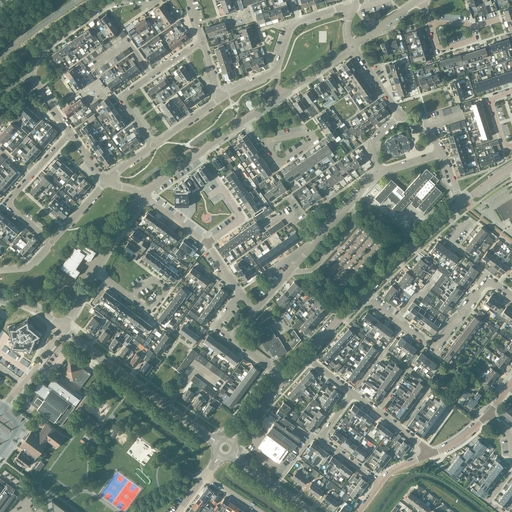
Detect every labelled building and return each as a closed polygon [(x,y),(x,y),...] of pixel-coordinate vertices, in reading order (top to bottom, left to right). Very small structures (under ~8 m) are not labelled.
[(477,0),(469,0),(472,7),(475,6),(477,10),(477,11),(477,13),(483,11),(482,7),(479,0),(477,1),(477,0)] [(231,3),(222,6),(223,10),(224,12),(225,12),(226,15),(237,11),(234,1),(231,2),(231,3)] [(284,16),(290,14),(289,13),(290,12),(289,10),(288,10),(286,1),(283,2),(279,3),(280,5),(281,7),(284,16)] [(159,14),(166,9),(162,4),(156,9),(153,11),(155,14),(154,14),(156,17),(160,14),(159,14)] [(259,6),(258,4),(250,6),(252,12),(255,11),(254,7),(259,6)] [(276,5),(273,5),(274,9),(275,9),(277,18),(284,16),(281,7),(280,5),(276,6),(276,5)] [(275,9),(274,9),(271,10),(270,6),(267,7),(268,9),(268,11),(271,20),(277,18),(275,9)] [(511,7),(503,11),(505,16),(511,13),(511,7)] [(264,8),(261,9),(262,13),(265,22),(271,20),(268,11),(268,9),(264,10),(264,8)] [(159,14),(160,14),(162,17),(158,20),(159,22),(170,15),(166,9),(159,14)] [(262,13),(259,14),(257,10),(255,11),(259,24),(265,22),(262,13)] [(103,25),(110,20),(106,15),(99,19),(100,19),(98,20),(100,23),(98,25),(99,28),(103,25)] [(170,15),(159,22),(161,25),(163,23),(165,26),(167,25),(168,24),(169,26),(173,23),(172,22),(174,20),(170,15)] [(139,23),(147,33),(149,32),(146,28),(149,26),(151,24),(148,20),(146,21),(145,19),(139,23)] [(103,25),(105,28),(101,30),(98,32),(97,31),(95,32),(98,37),(100,35),(103,33),(113,25),(110,20),(103,25)] [(221,32),(223,35),(229,33),(227,30),(224,22),(218,24),(221,32)] [(137,23),(133,25),(134,26),(139,33),(140,35),(143,33),(144,35),(147,33),(139,23),(137,24),(137,23)] [(179,35),(183,42),(189,38),(186,34),(184,31),(182,32),(180,28),(178,29),(176,26),(178,25),(176,23),(172,26),(176,31),(178,35),(179,35)] [(221,32),(218,24),(212,26),(215,34),(216,34),(217,37),(223,35),(221,32)] [(113,25),(103,33),(105,35),(109,32),(111,36),(117,31),(113,25)] [(130,33),(128,34),(130,38),(131,38),(133,37),(136,35),(139,39),(141,42),(139,43),(141,45),(145,42),(140,35),(139,33),(134,26),(129,30),(130,33)] [(215,34),(212,26),(206,28),(209,36),(213,35),(215,41),(213,42),(214,45),(219,44),(217,37),(216,34),(215,34)] [(244,35),(252,32),(250,26),(242,29),(243,33),(239,34),(236,35),(236,34),(233,35),(234,38),(244,35)] [(421,29),(404,35),(405,40),(412,38),(414,37),(423,34),(421,29)] [(85,30),(82,32),(83,33),(88,40),(91,38),(94,42),(97,39),(92,32),(91,33),(88,30),(86,31),(85,30)] [(173,33),(170,35),(178,45),(183,42),(179,35),(178,35),(176,31),(173,33)] [(244,35),(245,39),(241,40),(242,43),(246,41),(245,41),(254,38),(252,32),(244,35)] [(89,42),(83,33),(80,35),(80,34),(77,36),(78,37),(83,45),(84,45),(86,43),(87,45),(90,43),(89,42)] [(423,34),(414,37),(412,38),(413,42),(416,42),(424,39),(423,34)] [(154,44),(161,39),(158,35),(151,40),(154,44)] [(178,45),(170,35),(168,36),(169,38),(166,40),(172,49),(178,45)] [(83,45),(78,37),(75,39),(75,38),(72,40),(73,40),(72,41),(77,47),(79,46),(81,48),(82,48),(83,49),(85,48),(84,45),(83,45)] [(245,41),(246,41),(247,45),(243,46),(244,49),(244,51),(252,49),(251,46),(256,45),(255,42),(256,41),(256,40),(255,39),(254,39),(254,38),(245,41)] [(414,45),(411,46),(411,48),(417,47),(426,44),(424,39),(416,42),(413,42),(414,45)] [(509,39),(502,41),(508,60),(511,58),(511,55),(510,56),(508,48),(511,47),(511,46),(511,42),(511,39),(509,40),(509,39)] [(381,44),(384,54),(391,52),(390,49),(398,47),(396,40),(390,42),(388,43),(388,42),(381,44)] [(77,47),(72,41),(70,42),(70,41),(67,43),(68,44),(67,44),(74,54),(80,50),(77,47)] [(502,41),(496,43),(498,51),(502,50),(504,58),(502,58),(503,61),(508,60),(502,41)] [(159,45),(156,47),(158,48),(163,56),(164,57),(166,55),(165,54),(168,52),(161,42),(158,43),(159,45)] [(491,48),(488,49),(489,53),(492,52),(492,53),(495,52),(498,60),(496,60),(497,63),(502,62),(501,59),(498,51),(496,43),(489,45),(491,48)] [(74,54),(67,44),(65,46),(64,45),(62,47),(62,48),(67,54),(70,52),(72,56),(74,54)] [(226,53),(226,52),(225,48),(228,48),(227,45),(224,46),(223,44),(218,46),(219,49),(215,50),(216,50),(214,51),(215,53),(216,53),(217,56),(226,53)] [(67,54),(62,48),(60,49),(59,49),(57,50),(57,51),(62,58),(64,56),(67,61),(71,59),(67,54)] [(152,48),(150,49),(158,59),(163,56),(158,48),(154,51),(152,48)] [(256,58),(259,67),(265,65),(262,57),(258,58),(257,52),(259,51),(258,48),(253,50),(256,59),(256,58)] [(417,55),(416,55),(416,57),(416,58),(420,56),(429,54),(428,52),(429,51),(428,48),(427,49),(419,52),(418,51),(416,52),(417,55)] [(485,48),(480,49),(482,58),(487,56),(487,54),(489,53),(488,49),(485,50),(485,48)] [(158,59),(150,49),(147,51),(150,54),(147,56),(152,63),(158,59)] [(62,58),(57,51),(55,53),(54,52),(51,54),(52,55),(56,61),(59,59),(61,61),(63,60),(62,58)] [(226,53),(217,56),(219,62),(228,59),(228,58),(227,55),(229,54),(229,51),(226,52),(226,53)] [(477,60),(475,51),(470,53),(473,61),(473,63),(478,62),(477,60)] [(470,53),(465,54),(468,63),(470,62),(471,64),(473,63),(473,61),(470,53)] [(413,59),(410,60),(411,63),(421,60),(422,61),(430,59),(429,54),(416,58),(413,59)] [(460,55),(455,56),(458,65),(459,67),(463,65),(463,64),(462,63),(463,63),(460,56),(460,55)] [(256,58),(256,59),(252,60),(251,56),(249,57),(250,60),(253,69),(259,67),(256,58)] [(455,56),(450,58),(454,71),(457,70),(456,68),(459,67),(458,65),(455,56)] [(228,59),(219,62),(218,62),(219,65),(220,65),(221,67),(230,65),(230,64),(229,61),(231,60),(231,57),(228,58),(228,59)] [(447,59),(445,59),(448,68),(448,70),(451,69),(452,72),(454,71),(450,58),(450,57),(447,58),(447,59)] [(253,69),(250,60),(246,62),(245,58),(242,59),(246,71),(253,69)] [(97,63),(94,59),(87,63),(90,67),(97,63)] [(448,68),(445,59),(440,61),(441,64),(439,65),(440,70),(441,70),(443,69),(448,68)] [(346,70),(352,66),(350,64),(352,62),(350,60),(348,61),(342,65),(346,70)] [(130,68),(135,75),(140,72),(133,61),(130,63),(133,66),(130,68)] [(230,65),(221,67),(223,73),(232,70),(231,70),(231,67),(234,66),(234,65),(237,64),(237,65),(240,65),(239,61),(236,62),(230,64),(230,65)] [(391,71),(400,68),(402,68),(401,65),(399,65),(398,62),(390,65),(391,68),(390,68),(391,71)] [(499,64),(497,65),(498,71),(502,84),(507,82),(504,73),(501,74),(500,71),(501,71),(500,70),(499,67),(499,64)] [(352,66),(346,70),(343,73),(344,75),(347,74),(348,76),(349,76),(355,71),(354,69),(355,68),(353,65),(352,66)] [(176,79),(187,71),(183,66),(176,70),(179,74),(175,77),(176,79)] [(135,75),(130,68),(127,70),(124,67),(122,68),(130,79),(135,75)] [(69,79),(81,71),(79,68),(75,71),(73,68),(66,73),(69,79)] [(122,73),(119,75),(124,83),(130,79),(122,68),(120,70),(122,73)] [(402,75),(400,68),(391,71),(392,74),(391,74),(392,77),(393,77),(402,75)] [(232,70),(223,73),(223,74),(222,74),(223,77),(224,77),(225,79),(226,79),(227,82),(235,80),(234,76),(234,77),(234,76),(236,75),(235,71),(234,69),(231,70),(232,70)] [(357,70),(355,71),(349,76),(353,81),(359,76),(357,74),(359,73),(357,70)] [(422,77),(417,78),(419,84),(420,84),(422,88),(425,87),(425,88),(428,87),(428,86),(425,78),(424,74),(423,70),(420,71),(422,77)] [(82,73),(81,71),(69,79),(73,84),(81,79),(80,78),(83,77),(81,74),(82,73)] [(187,71),(176,79),(178,82),(182,79),(184,82),(191,77),(187,71)] [(497,85),(495,76),(492,77),(491,74),(490,74),(490,71),(488,72),(488,75),(489,74),(493,87),(497,85)] [(124,83),(119,75),(117,72),(114,74),(113,73),(111,75),(111,76),(119,86),(124,83)] [(434,75),(431,76),(434,84),(437,83),(437,84),(440,83),(440,82),(441,82),(443,81),(442,78),(440,73),(437,74),(437,73),(434,74),(434,75)] [(328,77),(325,79),(332,89),(330,91),(332,95),(336,100),(339,98),(335,93),(333,91),(335,89),(336,89),(333,86),(337,84),(331,75),(330,76),(330,75),(327,76),(328,77)] [(359,76),(353,81),(356,86),(363,81),(361,79),(363,78),(361,75),(359,76)] [(402,75),(393,77),(394,80),(393,80),(394,83),(395,83),(404,81),(407,79),(406,77),(403,78),(402,75)] [(84,76),(83,77),(80,78),(81,79),(73,84),(77,90),(85,84),(83,81),(86,79),(84,76)] [(119,86),(111,76),(109,77),(111,81),(108,83),(113,90),(119,86)] [(434,84),(431,76),(425,78),(428,86),(431,85),(431,86),(434,85),(434,84)] [(159,83),(164,92),(168,97),(171,95),(165,88),(170,84),(165,77),(160,81),(161,82),(159,83)] [(481,77),(479,78),(483,90),(488,88),(485,79),(482,80),(481,77)] [(356,86),(354,87),(356,90),(358,89),(360,91),(366,87),(365,84),(366,83),(364,80),(363,81),(356,86)] [(451,86),(450,86),(451,89),(452,89),(460,87),(468,84),(471,84),(469,80),(467,80),(467,81),(459,84),(458,80),(454,82),(450,83),(451,86)] [(397,89),(405,87),(405,86),(409,85),(408,82),(404,83),(404,81),(395,83),(396,86),(395,86),(396,89),(397,89)] [(164,92),(159,83),(153,87),(160,97),(163,95),(162,94),(164,92)] [(328,94),(320,83),(314,87),(320,95),(323,92),(326,96),(328,94)] [(196,92),(201,99),(206,96),(206,95),(205,93),(201,89),(202,88),(200,85),(194,89),(196,92)] [(366,87),(360,91),(356,94),(357,96),(358,96),(361,93),(363,96),(370,92),(368,89),(370,88),(368,85),(366,87)] [(409,85),(405,86),(405,87),(397,89),(398,92),(397,92),(398,95),(399,95),(411,91),(409,85)] [(160,97),(153,87),(148,90),(152,97),(155,95),(160,103),(163,101),(161,98),(162,98),(160,97)] [(186,90),(184,87),(180,90),(177,92),(181,97),(182,96),(181,94),(182,93),(186,90)] [(460,87),(452,89),(453,92),(452,92),(453,95),(454,95),(462,92),(462,93),(465,92),(465,89),(461,90),(460,87)] [(308,107),(315,115),(317,113),(320,112),(315,104),(314,104),(312,101),(315,98),(309,90),(309,91),(308,90),(306,91),(307,92),(304,94),(311,105),(308,107)] [(371,90),(370,92),(363,96),(362,97),(364,100),(365,99),(367,101),(372,98),(374,97),(372,94),(373,93),(371,90)] [(196,92),(193,94),(191,91),(188,93),(196,103),(201,99),(196,92)] [(462,92),(454,95),(455,98),(454,98),(455,101),(456,101),(468,98),(467,94),(463,95),(462,93),(462,92)] [(196,103),(188,93),(186,94),(188,98),(185,100),(190,107),(196,103)] [(330,99),(323,104),(323,105),(325,108),(336,100),(332,95),(330,97),(329,98),(330,99)] [(107,97),(99,103),(97,104),(98,105),(99,107),(103,104),(105,107),(111,103),(107,97)] [(81,99),(75,103),(82,113),(85,111),(84,110),(87,108),(81,99)] [(295,104),(294,105),(298,111),(299,111),(300,111),(303,109),(305,113),(308,111),(312,117),(315,115),(308,107),(306,108),(300,99),(294,103),(295,104)] [(97,104),(99,103),(97,101),(90,106),(93,111),(95,109),(94,107),(98,105),(97,104)] [(165,111),(176,104),(174,101),(171,104),(169,101),(162,106),(165,111)] [(473,109),(481,106),(480,101),(471,104),(470,101),(467,102),(468,105),(468,107),(472,106),(473,109)] [(82,113),(75,103),(73,104),(72,103),(69,105),(70,106),(74,113),(77,117),(80,114),(80,115),(82,113)] [(105,115),(115,108),(111,103),(105,107),(102,109),(104,112),(103,113),(105,115)] [(381,108),(379,110),(378,110),(383,117),(386,115),(386,116),(389,114),(389,113),(384,106),(382,103),(379,105),(381,108)] [(176,104),(165,111),(169,117),(176,111),(174,109),(178,106),(176,104)] [(23,116),(29,109),(24,105),(19,111),(22,113),(19,117),(16,119),(15,118),(13,120),(16,124),(21,119),(23,116)] [(74,113),(70,106),(67,108),(67,107),(63,110),(65,113),(66,113),(69,117),(72,115),(75,119),(77,117),(74,113)] [(474,112),(470,113),(471,115),(483,111),(481,106),(473,109),(474,112)] [(378,110),(379,110),(376,107),(373,109),(376,112),(373,114),(378,121),(381,119),(381,120),(384,118),(383,117),(378,110)] [(115,108),(105,115),(106,117),(108,116),(110,119),(112,117),(118,113),(115,108)] [(29,109),(23,116),(26,119),(23,121),(24,121),(26,123),(34,114),(29,109)] [(180,109),(176,111),(169,117),(173,122),(180,117),(178,114),(182,112),(180,109)] [(323,113),(317,117),(320,123),(330,117),(330,116),(325,110),(322,111),(323,113)] [(118,113),(112,117),(114,120),(110,123),(112,125),(122,118),(118,113)] [(330,117),(320,123),(324,128),(331,123),(329,121),(334,117),(337,116),(336,114),(335,113),(330,116),(330,117)] [(34,114),(26,123),(28,125),(31,121),(35,125),(38,122),(37,120),(39,118),(34,114)] [(363,121),(368,128),(370,126),(371,127),(374,125),(373,124),(368,117),(366,114),(363,116),(365,119),(363,121)] [(373,114),(368,117),(373,124),(376,123),(379,122),(378,121),(373,114)] [(485,116),(476,119),(477,122),(474,123),(474,125),(486,121),(485,116)] [(122,118),(112,125),(114,128),(115,129),(118,126),(120,128),(126,124),(122,118)] [(360,122),(358,124),(363,132),(365,130),(366,131),(368,129),(368,128),(363,121),(361,118),(359,120),(360,122)] [(331,123),(324,128),(328,133),(339,126),(342,124),(341,124),(342,124),(340,121),(333,126),(331,123)] [(6,128),(12,133),(15,131),(18,134),(20,132),(11,123),(6,128)] [(45,129),(53,137),(58,132),(55,130),(52,127),(48,123),(46,126),(43,124),(41,126),(44,128),(45,129)] [(100,123),(94,127),(84,134),(87,140),(94,135),(92,132),(99,127),(101,126),(100,123)] [(84,134),(94,127),(92,125),(92,124),(88,127),(86,125),(80,129),(84,134)] [(363,132),(358,124),(353,128),(352,127),(349,129),(354,136),(357,134),(357,135),(360,133),(361,134),(363,132)] [(340,129),(339,126),(328,133),(332,139),(338,134),(336,131),(340,129)] [(477,133),(472,134),(473,136),(474,136),(477,135),(489,131),(488,126),(479,129),(480,132),(477,133)] [(6,128),(2,133),(11,141),(12,141),(13,139),(10,136),(12,133),(6,128)] [(41,131),(39,133),(49,142),(53,137),(45,129),(42,132),(41,131)] [(134,131),(129,135),(131,139),(136,145),(141,141),(138,138),(141,137),(139,134),(136,130),(134,131)] [(491,136),(489,131),(477,135),(478,137),(481,136),(482,138),(480,139),(481,143),(489,140),(488,137),(491,136)] [(11,141),(2,133),(0,134),(0,140),(3,143),(6,141),(9,144),(8,145),(13,150),(16,146),(14,144),(12,141),(11,141)] [(49,142),(39,133),(37,135),(41,138),(38,141),(44,147),(49,142)] [(407,141),(408,139),(407,136),(401,133),(398,134),(397,137),(396,137),(394,136),(391,137),(390,140),(386,141),(385,143),(386,145),(387,146),(387,148),(387,149),(386,149),(385,151),(386,154),(388,155),(388,158),(390,158),(397,156),(397,155),(403,153),(404,152),(408,151),(410,147),(409,144),(407,143),(407,141)] [(457,133),(449,136),(449,139),(450,142),(451,142),(459,139),(467,137),(466,134),(458,136),(457,133)] [(96,134),(94,135),(87,140),(91,145),(101,138),(100,135),(98,137),(96,134)] [(242,145),(251,139),(247,134),(246,135),(246,134),(238,140),(240,142),(236,145),(238,148),(242,145)] [(125,137),(123,139),(130,149),(136,145),(131,139),(128,141),(125,137)] [(103,140),(101,138),(91,145),(95,150),(101,146),(104,144),(102,141),(103,140)] [(124,144),(120,146),(121,146),(123,149),(125,153),(130,149),(123,139),(121,140),(124,144)] [(251,139),(242,145),(246,151),(254,145),(251,139)] [(459,139),(451,142),(451,145),(450,145),(451,148),(452,148),(461,145),(468,143),(467,140),(460,142),(459,139)] [(492,154),(494,161),(501,159),(500,159),(501,158),(500,156),(498,152),(495,153),(493,148),(492,146),(494,145),(499,144),(497,140),(492,141),(488,143),(490,149),(492,154)] [(30,150),(36,155),(41,150),(37,147),(38,146),(33,141),(32,142),(31,142),(29,144),(33,147),(30,150)] [(327,144),(321,148),(328,157),(329,159),(331,157),(332,157),(329,154),(332,152),(331,150),(328,145),(327,144)] [(246,151),(245,151),(249,157),(250,156),(258,150),(254,145),(246,151)] [(461,145),(452,148),(453,151),(452,151),(453,154),(454,154),(463,152),(466,151),(465,147),(462,148),(461,145)] [(103,149),(101,146),(95,150),(99,155),(109,148),(107,146),(103,149)] [(20,149),(18,147),(11,154),(13,156),(20,149)] [(36,155),(30,150),(27,147),(25,149),(28,152),(26,155),(32,160),(36,155)] [(226,163),(230,169),(233,167),(230,162),(232,160),(230,157),(233,155),(228,147),(222,151),(229,161),(226,163)] [(318,150),(316,151),(322,159),(321,159),(322,161),(328,157),(321,148),(321,147),(318,149),(318,150)] [(109,148),(99,155),(102,160),(108,156),(112,153),(109,148)] [(249,157),(247,158),(250,163),(253,161),(261,156),(262,155),(258,150),(250,156),(249,157)] [(487,150),(484,151),(488,163),(494,161),(492,154),(488,155),(487,150)] [(32,160),(26,155),(22,151),(20,153),(22,155),(22,156),(23,157),(22,159),(28,165),(32,160)] [(316,151),(311,155),(316,163),(321,159),(322,159),(316,151)] [(357,159),(356,159),(360,166),(367,161),(364,157),(365,156),(361,151),(357,154),(359,157),(357,159)] [(488,163),(484,151),(481,152),(483,157),(479,158),(482,165),(488,163)] [(463,152),(454,154),(455,157),(454,157),(455,160),(456,160),(465,157),(470,156),(469,153),(464,154),(463,152)] [(311,155),(306,159),(311,166),(316,163),(311,155)] [(108,156),(102,160),(106,166),(116,159),(115,157),(111,159),(108,156)] [(230,169),(226,163),(224,165),(218,156),(215,158),(215,157),(212,159),(213,160),(212,160),(218,169),(221,166),(225,173),(230,169)] [(265,161),(261,156),(253,161),(257,166),(257,167),(265,161)] [(351,163),(350,163),(355,170),(360,166),(356,159),(357,159),(355,156),(353,157),(355,160),(351,163)] [(465,157),(456,160),(457,163),(456,163),(457,166),(458,166),(467,163),(470,162),(469,159),(466,160),(465,157)] [(55,167),(50,173),(48,171),(46,174),(50,177),(52,175),(57,169),(63,163),(58,158),(52,165),(55,167)] [(306,159),(300,162),(306,170),(311,166),(306,159)] [(340,160),(338,162),(340,166),(339,166),(341,169),(339,171),(338,171),(343,178),(349,174),(344,167),(345,167),(343,164),(340,160)] [(347,161),(343,164),(345,167),(344,167),(349,174),(355,170),(350,163),(351,163),(349,160),(347,161)] [(5,161),(2,165),(4,167),(4,166),(7,169),(8,168),(11,171),(9,174),(15,179),(19,174),(20,173),(18,170),(10,163),(9,165),(5,161)] [(257,167),(257,166),(255,168),(256,170),(258,168),(261,172),(268,166),(265,161),(257,167)] [(300,162),(295,166),(300,174),(302,176),(304,174),(303,172),(306,170),(300,162)] [(63,163),(57,169),(59,172),(57,175),(59,177),(62,174),(68,167),(63,163)] [(320,168),(322,171),(323,170),(327,167),(326,165),(324,163),(319,166),(320,168)] [(459,169),(458,169),(459,172),(460,172),(465,171),(465,174),(473,171),(472,166),(471,165),(468,166),(467,163),(458,166),(459,169)] [(334,164),(332,166),(335,170),(334,171),(335,173),(333,175),(332,175),(337,182),(343,178),(338,171),(339,171),(337,168),(334,164)] [(175,206),(188,206),(189,206),(189,200),(189,199),(187,199),(187,194),(189,194),(189,191),(188,190),(190,189),(191,192),(195,189),(197,188),(196,187),(206,180),(207,181),(212,177),(212,178),(212,177),(205,166),(204,166),(202,168),(200,170),(199,169),(199,170),(197,172),(196,171),(194,173),(191,175),(192,175),(189,177),(189,176),(187,178),(184,180),(184,181),(183,182),(182,181),(181,181),(182,181),(177,185),(176,185),(178,187),(175,187),(175,188),(175,190),(175,191),(175,196),(175,197),(175,199),(175,200),(175,206)] [(268,166),(261,172),(252,178),(254,180),(262,174),(264,177),(273,171),(271,168),(270,168),(268,166)] [(295,166),(290,170),(295,178),(300,174),(295,166)] [(68,167),(62,174),(64,176),(62,179),(64,181),(65,182),(68,179),(67,178),(73,171),(68,167)] [(424,211),(431,203),(441,192),(435,187),(434,185),(438,180),(431,173),(426,169),(421,174),(420,174),(404,191),(391,179),(383,189),(375,198),(381,203),(387,196),(396,204),(392,209),(398,214),(411,200),(424,211)] [(15,179),(9,174),(5,170),(3,173),(7,176),(4,178),(10,184),(15,179)] [(286,176),(283,177),(288,184),(293,180),(292,180),(295,178),(290,170),(284,174),(286,176)] [(229,182),(237,176),(233,171),(226,176),(229,182)] [(327,179),(326,180),(331,186),(337,182),(332,175),(333,175),(331,173),(329,174),(331,176),(327,179)] [(10,184),(4,178),(0,174),(0,178),(2,181),(0,183),(6,189),(10,184)] [(323,182),(320,184),(323,187),(325,190),(331,186),(326,180),(327,179),(325,177),(324,175),(321,177),(320,177),(321,177),(323,182)] [(237,176),(229,182),(233,187),(241,182),(237,176)] [(44,177),(40,181),(49,190),(53,185),(44,177)] [(86,190),(79,184),(77,186),(72,182),(73,180),(71,178),(67,182),(72,186),(82,194),(86,190)] [(79,184),(86,190),(90,185),(84,179),(81,182),(78,179),(77,181),(79,184)] [(40,181),(35,186),(44,194),(49,190),(40,181)] [(259,185),(258,186),(260,189),(267,184),(266,183),(265,181),(264,181),(260,184),(259,185)] [(245,187),(241,182),(233,187),(237,192),(245,187)] [(281,182),(276,186),(281,194),(287,190),(281,182)] [(274,187),(271,189),(276,197),(281,194),(276,186),(274,183),(272,184),(273,186),(274,187)] [(306,198),(311,204),(316,201),(312,194),(309,190),(307,187),(305,185),(305,184),(301,187),(303,190),(305,189),(308,193),(307,194),(306,197),(307,198),(306,198)] [(44,194),(35,186),(31,191),(36,196),(38,194),(43,198),(45,195),(44,194)] [(68,190),(68,191),(71,193),(77,199),(82,194),(72,186),(70,188),(68,190)] [(312,188),(314,192),(312,194),(316,201),(322,197),(314,186),(312,188)] [(245,187),(237,192),(240,198),(248,192),(245,187)] [(304,194),(303,194),(300,188),(292,194),(294,196),(299,192),(301,195),(304,199),(301,202),(305,208),(311,204),(306,198),(307,198),(306,197),(304,194)] [(276,197),(271,189),(265,193),(271,201),(276,197)] [(248,192),(240,198),(244,203),(252,198),(254,196),(250,191),(248,192)] [(54,209),(60,202),(57,200),(60,197),(58,195),(57,195),(56,194),(51,199),(52,201),(49,204),(54,209)] [(252,198),(244,203),(248,208),(255,203),(258,201),(256,199),(254,201),(252,198)] [(511,198),(496,208),(504,220),(509,217),(510,219),(509,220),(511,224),(511,198)] [(62,199),(60,202),(54,209),(59,213),(65,207),(62,204),(65,201),(62,199)] [(255,203),(248,208),(252,214),(252,213),(262,207),(260,204),(257,206),(255,203)] [(67,204),(65,207),(59,213),(63,218),(64,218),(66,216),(70,211),(67,209),(69,206),(67,204)] [(264,210),(261,212),(265,217),(273,211),(269,206),(264,210)] [(262,207),(252,213),(255,217),(261,212),(264,210),(262,207)] [(149,223),(154,216),(148,212),(148,213),(147,212),(146,214),(146,215),(143,219),(149,223)] [(265,217),(261,212),(255,217),(254,217),(257,222),(265,217)] [(5,216),(0,221),(0,226),(2,225),(4,227),(10,220),(5,216)] [(154,216),(149,223),(148,224),(150,226),(151,225),(154,227),(159,220),(154,216)] [(10,220),(4,227),(1,230),(4,232),(7,229),(9,231),(15,225),(10,220)] [(164,224),(159,220),(154,227),(159,231),(164,224)] [(282,227),(285,225),(281,220),(278,222),(276,224),(273,226),(270,228),(267,230),(270,234),(271,235),(274,233),(276,231),(279,229),(282,227)] [(393,221),(390,225),(399,233),(402,229),(393,221)] [(257,234),(257,235),(260,233),(258,230),(261,228),(256,222),(251,225),(257,234)] [(159,231),(157,233),(158,233),(159,234),(161,232),(164,234),(169,228),(167,226),(168,226),(164,223),(164,224),(159,231)] [(15,225),(9,231),(6,235),(9,237),(12,233),(14,235),(20,229),(15,225)] [(257,234),(251,225),(245,229),(250,236),(253,234),(255,237),(258,235),(257,235),(257,234)] [(162,236),(162,238),(164,239),(167,236),(169,238),(174,232),(174,231),(172,230),(173,229),(170,227),(169,228),(164,234),(162,236)] [(481,227),(477,233),(483,238),(491,243),(493,240),(488,236),(489,234),(484,229),(482,227),(482,228),(481,227)] [(252,238),(250,236),(245,229),(240,233),(245,239),(246,242),(252,238)] [(137,244),(144,250),(148,245),(141,239),(143,236),(135,230),(134,231),(133,230),(132,232),(133,233),(131,236),(138,242),(137,244)] [(174,232),(169,238),(174,242),(173,244),(176,246),(180,240),(177,238),(179,235),(174,232)] [(245,239),(240,233),(235,236),(240,243),(245,239)] [(295,233),(288,237),(294,245),(300,240),(295,233)] [(483,238),(477,233),(473,238),(480,243),(479,243),(482,245),(484,246),(487,248),(490,245),(487,243),(486,244),(481,240),(483,238)] [(28,241),(35,247),(39,242),(33,236),(30,239),(27,236),(25,238),(28,241)] [(240,243),(235,236),(233,238),(232,237),(229,239),(229,240),(230,240),(234,247),(236,249),(239,247),(237,245),(240,243)] [(294,245),(288,237),(282,242),(287,249),(294,245)] [(473,238),(469,243),(476,248),(478,245),(481,247),(482,245),(479,243),(480,243),(473,238)] [(192,245),(186,240),(185,242),(183,241),(179,247),(181,248),(179,250),(175,247),(171,253),(183,262),(181,260),(182,258),(183,259),(187,253),(192,256),(198,248),(192,244),(192,245)] [(230,240),(229,240),(224,244),(229,250),(234,247),(230,240)] [(35,247),(28,241),(26,244),(23,241),(21,243),(30,251),(35,247)] [(432,249),(430,252),(432,254),(433,252),(436,254),(437,253),(443,245),(438,241),(432,249)] [(129,242),(124,247),(127,250),(126,252),(131,256),(135,250),(139,253),(140,251),(143,252),(144,250),(137,244),(135,246),(129,242)] [(287,249),(282,242),(276,246),(281,253),(287,249)] [(30,251),(21,243),(19,245),(22,248),(20,251),(18,249),(15,252),(21,257),(22,257),(21,256),(23,254),(26,256),(30,251)] [(476,248),(469,243),(465,248),(472,253),(474,250),(478,254),(478,255),(480,257),(483,253),(476,248)] [(495,252),(497,249),(497,248),(499,246),(496,244),(495,243),(492,248),(493,248),(490,253),(487,251),(482,257),(488,261),(495,252)] [(229,250),(224,244),(219,247),(226,257),(229,255),(227,252),(229,250)] [(443,245),(437,253),(440,255),(437,258),(440,260),(448,249),(443,245)] [(276,246),(270,250),(275,258),(281,253),(276,246)] [(77,247),(68,264),(74,266),(74,265),(79,267),(87,252),(80,249),(77,247)] [(453,253),(448,249),(440,260),(445,264),(448,260),(453,253)] [(270,250),(263,254),(269,262),(275,258),(270,250)] [(500,256),(493,265),(495,267),(495,268),(496,269),(497,269),(498,269),(503,263),(500,261),(505,254),(506,255),(508,253),(504,250),(502,252),(500,256)] [(143,258),(148,262),(155,253),(153,251),(150,254),(148,251),(143,258)] [(495,252),(488,261),(493,265),(500,256),(495,252)] [(153,266),(160,256),(155,253),(148,262),(153,266)] [(453,253),(448,260),(450,262),(448,266),(450,268),(458,257),(453,253)] [(269,262),(263,254),(257,259),(262,266),(269,262)] [(511,256),(509,254),(503,263),(498,269),(503,273),(508,267),(505,265),(510,258),(511,259),(511,256)] [(160,256),(153,266),(155,267),(154,268),(158,271),(158,270),(164,262),(165,260),(160,256)] [(237,270),(244,266),(246,264),(241,257),(236,261),(237,263),(234,265),(237,270)] [(420,258),(416,263),(423,268),(423,269),(427,272),(431,267),(433,264),(425,258),(423,261),(423,260),(420,258)] [(467,271),(474,276),(478,271),(474,268),(476,266),(469,261),(466,266),(469,268),(467,271)] [(163,263),(158,270),(163,274),(168,267),(170,264),(168,263),(166,264),(164,262),(163,263)] [(416,263),(412,269),(415,271),(413,273),(418,277),(420,279),(421,279),(425,274),(424,274),(421,271),(423,269),(423,268),(416,263)] [(244,266),(237,270),(241,276),(248,271),(251,269),(249,267),(246,268),(244,266)] [(173,271),(168,267),(163,274),(168,277),(173,271)] [(192,277),(197,270),(193,267),(185,277),(187,279),(189,276),(192,277)] [(443,267),(440,271),(442,273),(443,273),(447,277),(451,272),(443,267)] [(192,277),(189,281),(191,282),(193,283),(194,284),(201,273),(197,270),(192,277)] [(173,271),(168,277),(174,281),(176,278),(178,280),(182,275),(180,273),(178,274),(173,271)] [(253,279),(248,271),(241,276),(245,281),(247,283),(253,279)] [(418,277),(413,273),(411,271),(409,274),(406,272),(402,277),(413,285),(418,277)] [(474,276),(467,271),(465,274),(462,271),(460,273),(463,276),(470,281),(474,276)] [(194,284),(193,283),(191,286),(189,288),(192,290),(193,289),(196,285),(195,285),(198,282),(200,284),(205,277),(201,273),(194,284)] [(202,285),(199,288),(202,290),(209,280),(210,279),(207,276),(206,277),(205,277),(200,284),(202,285)] [(458,276),(454,281),(460,286),(462,283),(463,284),(466,286),(470,281),(463,276),(461,279),(458,276)] [(413,285),(402,277),(398,282),(401,284),(399,287),(404,291),(411,296),(415,291),(411,288),(413,285)] [(294,281),(290,285),(300,294),(302,292),(299,289),(301,287),(294,281)] [(454,281),(448,289),(452,291),(459,297),(463,291),(460,289),(458,288),(460,286),(454,281)] [(224,284),(217,293),(223,298),(227,293),(226,292),(229,288),(224,284)] [(290,285),(287,289),(294,295),(293,296),(297,299),(301,295),(300,294),(290,285)] [(404,291),(399,287),(396,285),(395,288),(392,285),(388,290),(395,296),(398,298),(404,291)] [(181,288),(177,293),(184,298),(188,293),(190,295),(192,292),(185,287),(183,289),(181,288)] [(287,289),(283,293),(293,302),(295,303),(297,301),(292,297),(293,296),(294,295),(287,289)] [(104,303),(106,302),(110,295),(109,294),(109,293),(106,290),(99,299),(104,303)] [(395,296),(388,290),(384,296),(391,301),(390,302),(396,306),(399,303),(393,298),(395,296)] [(446,291),(444,294),(455,302),(459,297),(452,291),(450,294),(446,291)] [(177,293),(173,298),(180,303),(184,298),(177,293)] [(217,293),(213,299),(219,303),(223,298),(217,293)] [(283,293),(280,297),(287,303),(288,301),(291,304),(293,302),(283,293)] [(444,294),(442,296),(446,299),(444,301),(451,307),(452,307),(454,304),(453,304),(455,302),(444,294)] [(116,299),(110,295),(106,302),(111,305),(116,299)] [(219,303),(213,299),(210,296),(208,299),(211,301),(209,304),(216,309),(219,303)] [(485,302),(483,303),(485,305),(489,308),(490,306),(491,307),(491,306),(496,300),(491,296),(486,302),(485,301),(485,302)] [(287,303),(280,297),(276,301),(287,310),(290,306),(287,303)] [(173,298),(169,303),(176,308),(178,306),(178,307),(181,304),(180,303),(173,298)] [(109,308),(114,312),(115,311),(121,303),(116,299),(111,305),(109,308)] [(438,301),(435,306),(441,311),(443,309),(444,310),(447,312),(451,307),(444,301),(440,299),(438,301)] [(317,300),(314,304),(318,308),(324,314),(328,310),(326,309),(323,306),(318,301),(317,300)] [(491,306),(491,307),(493,309),(492,309),(494,311),(495,310),(495,311),(497,313),(497,314),(502,308),(499,306),(501,303),(496,300),(491,306)] [(216,309),(209,304),(207,302),(203,307),(212,314),(216,309)] [(412,318),(420,307),(413,302),(407,309),(409,311),(407,314),(412,318)] [(126,307),(121,303),(115,311),(117,313),(119,311),(121,313),(126,307)] [(176,308),(169,303),(166,308),(172,313),(174,314),(175,312),(174,311),(176,308)] [(314,304),(310,308),(321,318),(324,314),(318,308),(314,304)] [(121,313),(118,316),(121,318),(124,315),(126,317),(131,310),(126,307),(121,313)] [(202,314),(201,314),(208,319),(210,317),(211,317),(213,314),(212,314),(203,307),(200,312),(202,314)] [(412,318),(417,322),(423,315),(425,311),(423,309),(420,307),(412,318)] [(502,308),(497,314),(500,315),(501,314),(506,318),(511,311),(506,307),(504,309),(502,308)] [(166,308),(162,313),(170,320),(172,318),(170,316),(172,313),(166,308)] [(321,318),(310,308),(307,312),(308,313),(317,321),(321,318)] [(126,317),(123,320),(129,324),(130,323),(136,314),(131,310),(126,317)] [(208,319),(201,314),(199,317),(190,310),(188,314),(200,323),(201,322),(204,324),(206,322),(206,323),(209,319),(208,319)] [(362,315),(358,321),(362,324),(365,321),(367,323),(373,316),(368,312),(365,315),(364,317),(362,315)] [(162,313),(158,318),(163,323),(162,325),(165,327),(170,320),(162,313)] [(308,313),(304,317),(314,325),(317,321),(308,313)] [(425,317),(423,315),(417,322),(422,326),(430,315),(428,313),(425,317)] [(142,318),(136,314),(130,323),(134,327),(134,328),(137,325),(142,318)] [(262,343),(267,351),(269,350),(273,356),(276,354),(278,357),(286,352),(287,352),(284,347),(278,336),(276,337),(270,326),(276,322),(273,318),(272,315),(258,324),(264,333),(257,336),(262,343)] [(430,315),(422,326),(428,329),(436,319),(435,319),(433,322),(430,320),(433,317),(430,315)] [(103,328),(109,320),(104,316),(99,322),(97,320),(94,318),(87,327),(93,331),(94,331),(96,332),(100,326),(103,328)] [(373,316),(367,323),(365,326),(370,330),(378,320),(373,316)] [(314,325),(304,317),(302,319),(305,321),(304,323),(310,329),(314,325)] [(472,319),(470,321),(471,322),(470,322),(477,327),(478,327),(480,328),(481,326),(479,325),(481,322),(474,317),(474,318),(473,319),(472,319)] [(137,325),(134,328),(139,332),(142,329),(147,322),(142,318),(137,325)] [(10,334),(8,334),(10,337),(11,341),(12,341),(12,344),(10,348),(17,349),(17,350),(20,349),(21,349),(22,348),(23,348),(24,348),(23,349),(24,349),(24,348),(28,350),(30,352),(31,352),(33,346),(35,347),(35,343),(36,340),(36,339),(38,336),(41,335),(41,334),(36,330),(37,328),(34,328),(31,325),(30,326),(29,323),(28,323),(28,319),(27,319),(22,322),(21,321),(19,324),(16,326),(16,327),(12,328),(9,327),(8,327),(10,334)] [(310,329),(304,323),(299,319),(297,320),(293,325),(298,331),(301,328),(307,333),(310,329)] [(441,323),(436,319),(428,329),(433,334),(441,323)] [(109,320),(103,328),(105,330),(99,338),(104,343),(110,334),(112,332),(109,329),(110,328),(107,327),(111,322),(109,320)] [(378,320),(370,330),(372,332),(375,329),(377,331),(383,324),(378,320)] [(147,322),(142,329),(139,332),(142,334),(145,331),(147,332),(152,326),(147,322)] [(468,324),(466,326),(467,327),(474,332),(477,327),(470,322),(470,323),(469,324),(468,324)] [(184,335),(189,328),(184,324),(179,331),(184,335)] [(377,331),(375,334),(380,338),(388,327),(383,324),(377,331)] [(388,327),(380,338),(388,344),(392,337),(390,336),(391,335),(393,331),(388,327)] [(464,329),(462,331),(463,332),(470,337),(474,332),(467,327),(466,328),(465,329),(464,329)] [(194,332),(189,328),(184,335),(189,339),(194,332)] [(344,333),(350,339),(353,336),(357,340),(359,338),(349,328),(344,333)] [(301,339),(294,330),(293,330),(294,330),(291,332),(294,337),(294,342),(290,346),(293,348),(292,348),(293,348),(301,339)] [(115,338),(109,346),(110,346),(109,347),(111,349),(112,348),(115,350),(121,342),(123,344),(129,335),(127,333),(124,331),(121,336),(118,340),(115,338)] [(163,331),(159,337),(168,344),(172,338),(166,334),(166,333),(163,331)] [(194,332),(189,339),(194,343),(195,342),(199,336),(194,332)] [(460,334),(458,336),(459,337),(466,342),(470,337),(463,332),(462,333),(461,334),(460,334)] [(344,333),(340,338),(351,347),(353,345),(352,344),(350,343),(352,340),(350,339),(344,333)] [(129,335),(123,344),(125,346),(120,354),(122,356),(124,358),(124,357),(125,358),(131,350),(128,348),(131,344),(128,342),(132,337),(129,335)] [(209,345),(214,339),(208,335),(203,341),(209,345)] [(159,337),(157,340),(159,341),(158,344),(165,349),(168,344),(159,337)] [(400,348),(406,341),(400,337),(397,341),(395,340),(390,346),(395,349),(398,346),(400,348)] [(457,339),(455,341),(455,342),(462,347),(466,342),(459,337),(459,338),(457,339)] [(351,347),(340,338),(336,342),(342,348),(344,346),(348,350),(351,347)] [(214,339),(209,345),(214,349),(219,342),(214,339)] [(152,344),(146,340),(143,344),(149,348),(152,344)] [(158,344),(154,341),(153,343),(154,344),(155,345),(155,347),(154,349),(161,354),(165,349),(158,344)] [(398,354),(396,356),(400,359),(402,357),(403,355),(405,352),(406,352),(411,345),(406,341),(400,348),(403,350),(400,353),(399,355),(398,354)] [(224,346),(219,342),(214,349),(219,353),(224,346)] [(336,342),(331,347),(342,357),(344,355),(339,351),(342,348),(336,342)] [(453,344),(451,346),(452,347),(451,347),(458,352),(462,347),(455,342),(455,343),(454,344),(453,344)] [(501,347),(501,348),(503,349),(509,354),(509,353),(511,351),(511,343),(511,342),(509,345),(507,343),(505,346),(505,347),(502,345),(501,347)] [(368,351),(374,356),(378,351),(372,346),(370,349),(367,347),(366,348),(362,345),(361,343),(359,345),(362,348),(368,351)] [(362,348),(359,345),(358,347),(360,350),(361,350),(363,352),(366,354),(364,357),(370,361),(374,356),(368,351),(362,348)] [(406,352),(405,352),(406,352),(408,354),(406,357),(410,361),(415,355),(413,353),(414,352),(416,349),(411,345),(406,352)] [(224,346),(219,353),(224,357),(229,350),(224,346)] [(342,357),(331,347),(327,352),(333,357),(335,355),(340,359),(342,357)] [(449,349),(447,351),(448,352),(455,357),(460,362),(462,359),(456,355),(458,352),(451,347),(450,349),(449,349)] [(144,359),(150,351),(148,349),(146,351),(143,349),(139,355),(136,353),(130,361),(131,362),(130,362),(132,364),(133,363),(136,365),(142,358),(144,359)] [(198,361),(201,356),(192,349),(191,350),(188,354),(193,357),(198,361)] [(501,355),(499,358),(506,363),(508,360),(509,361),(511,358),(510,358),(507,356),(509,354),(503,349),(502,351),(501,352),(500,354),(501,355)] [(234,354),(229,350),(224,357),(229,361),(234,354)] [(150,351),(144,359),(146,361),(141,369),(146,373),(147,373),(149,371),(148,370),(152,365),(149,363),(152,360),(149,358),(153,353),(150,351)] [(333,357),(327,352),(322,357),(331,364),(329,366),(331,369),(333,367),(335,364),(331,360),(333,357)] [(415,355),(410,361),(415,365),(418,367),(420,363),(421,364),(421,363),(426,356),(421,352),(419,355),(418,357),(415,355)] [(445,354),(443,357),(444,357),(451,363),(455,357),(448,352),(447,353),(446,355),(445,354)] [(234,354),(229,361),(235,364),(240,358),(234,354)] [(418,369),(416,372),(420,375),(421,375),(422,373),(422,372),(423,371),(426,368),(426,367),(431,360),(426,356),(421,363),(421,364),(423,366),(420,370),(418,369)] [(364,357),(360,362),(366,367),(370,361),(364,357)] [(366,367),(360,362),(357,360),(355,358),(353,360),(356,362),(355,363),(358,365),(356,367),(362,372),(366,367)] [(494,362),(492,364),(498,369),(500,366),(502,368),(503,369),(505,366),(504,366),(506,363),(499,358),(495,363),(494,362)] [(70,359),(66,363),(63,366),(64,367),(60,371),(72,380),(73,380),(71,383),(79,389),(90,374),(84,369),(70,359)] [(426,367),(426,368),(429,370),(426,373),(431,377),(437,369),(434,367),(436,364),(431,360),(426,367)] [(387,366),(398,375),(402,369),(399,367),(401,364),(399,363),(397,365),(396,364),(393,367),(389,364),(387,366)] [(489,370),(488,373),(495,378),(497,376),(499,374),(499,373),(496,371),(498,369),(492,364),(490,367),(490,366),(488,369),(489,370)] [(253,365),(249,371),(256,375),(259,370),(253,365)] [(362,372),(356,367),(354,370),(351,368),(348,366),(347,368),(358,377),(362,372)] [(398,375),(387,366),(385,369),(390,372),(388,375),(394,380),(398,375)] [(358,377),(347,368),(345,370),(348,372),(347,373),(350,375),(348,378),(354,382),(358,377)] [(247,369),(245,371),(248,373),(245,376),(252,381),(256,375),(249,371),(247,369)] [(311,381),(313,383),(316,385),(317,386),(319,388),(321,386),(317,382),(316,381),(314,378),(316,376),(310,371),(305,376),(311,381)] [(377,371),(375,374),(390,385),(394,380),(388,375),(386,378),(377,371)] [(483,377),(480,380),(482,381),(486,384),(488,381),(491,383),(492,384),(494,381),(493,381),(495,378),(488,373),(487,373),(484,378),(483,377)] [(390,385),(375,374),(373,376),(382,383),(380,386),(387,390),(390,385)] [(245,376),(241,381),(248,386),(252,381),(245,376)] [(305,376),(301,380),(307,386),(311,381),(305,376)] [(55,421),(61,426),(75,407),(72,405),(73,404),(75,406),(83,396),(75,391),(73,393),(68,389),(57,381),(53,378),(48,384),(49,385),(48,387),(41,382),(34,390),(34,391),(36,391),(33,395),(32,394),(31,397),(28,402),(55,421)] [(301,380),(297,385),(303,391),(302,391),(305,393),(307,395),(309,396),(309,397),(311,394),(304,388),(307,386),(301,380)] [(248,386),(241,381),(238,386),(244,391),(248,386)] [(412,381),(410,384),(422,392),(426,387),(419,382),(417,385),(412,381)] [(200,387),(197,385),(195,384),(193,382),(191,385),(192,385),(189,389),(188,388),(182,396),(185,399),(185,400),(187,401),(187,400),(188,401),(191,396),(194,398),(196,394),(194,393),(191,390),(194,387),(199,391),(201,388),(200,387)] [(365,382),(361,388),(364,390),(366,387),(371,391),(369,394),(372,396),(379,401),(383,396),(366,383),(365,382)] [(324,383),(321,388),(325,391),(330,395),(337,400),(341,394),(334,389),(334,390),(330,391),(327,389),(329,386),(324,383)] [(370,384),(369,385),(383,396),(387,390),(380,386),(378,388),(373,385),(371,383),(370,383),(370,384)] [(422,392),(410,384),(408,386),(413,390),(411,393),(418,397),(422,392)] [(303,391),(297,385),(292,390),(298,395),(302,391),(303,391)] [(238,386),(234,391),(240,396),(244,391),(238,386)] [(399,387),(397,390),(399,392),(403,394),(414,403),(418,397),(411,393),(409,395),(399,387)] [(463,397),(459,402),(462,405),(470,411),(477,401),(476,401),(477,399),(479,397),(480,398),(480,397),(484,392),(482,391),(479,389),(475,394),(472,392),(470,394),(464,389),(460,395),(463,397)] [(298,395),(292,390),(288,395),(294,400),(298,395)] [(433,393),(440,398),(441,398),(443,396),(435,390),(433,393)] [(240,396),(234,391),(230,397),(236,401),(240,396)] [(195,401),(193,404),(196,407),(197,408),(198,408),(204,401),(201,399),(203,395),(201,394),(199,392),(197,395),(194,400),(195,401)] [(323,394),(321,396),(333,405),(337,400),(330,395),(328,398),(323,394)] [(414,403),(403,394),(401,397),(405,400),(404,403),(410,408),(414,403)] [(454,403),(457,399),(451,395),(448,399),(454,403)] [(210,403),(203,412),(209,416),(209,415),(210,416),(212,414),(211,413),(215,408),(212,406),(214,402),(212,401),(214,398),(213,397),(212,396),(210,398),(208,401),(210,403)] [(333,405),(321,396),(319,399),(324,403),(322,406),(329,410),(333,405)] [(222,401),(221,402),(224,404),(231,408),(232,406),(232,407),(236,401),(230,397),(226,402),(225,403),(222,401)] [(429,398),(426,401),(432,405),(433,405),(437,408),(436,411),(434,410),(442,416),(446,411),(433,401),(429,398)] [(451,406),(441,399),(439,402),(435,399),(433,401),(434,402),(446,411),(448,408),(448,409),(451,406)] [(283,417),(290,407),(284,402),(276,412),(281,415),(283,417)] [(397,403),(395,405),(406,413),(410,408),(404,403),(401,406),(397,403)] [(351,419),(359,408),(354,405),(350,410),(352,412),(348,417),(351,419)] [(406,413),(395,405),(393,407),(398,411),(396,414),(402,419),(406,413)] [(506,417),(511,408),(511,405),(510,408),(508,406),(502,413),(506,417)] [(359,408),(351,419),(353,420),(355,418),(356,418),(357,420),(359,417),(363,412),(359,408)] [(315,416),(321,420),(325,415),(319,410),(317,413),(312,409),(310,412),(315,416)] [(442,416),(434,410),(432,412),(429,410),(427,413),(438,421),(442,416)] [(321,420),(315,416),(312,418),(304,412),(302,414),(306,417),(317,426),(321,420)] [(363,412),(359,417),(362,419),(359,423),(361,425),(368,415),(363,412)] [(427,413),(425,415),(429,419),(428,421),(427,421),(434,426),(438,421),(427,413)] [(283,417),(281,415),(277,421),(276,421),(266,433),(268,434),(288,449),(291,451),(300,439),(299,438),(303,433),(298,429),(294,434),(290,431),(295,425),(291,422),(290,422),(289,421),(283,417)] [(361,425),(360,426),(362,428),(364,425),(367,427),(369,429),(373,424),(370,423),(374,418),(371,416),(370,417),(368,415),(361,425)] [(317,426),(306,417),(304,419),(307,422),(305,425),(313,431),(317,426)] [(427,421),(426,420),(424,423),(420,420),(418,422),(419,423),(431,432),(434,426),(427,421)] [(373,424),(369,429),(372,431),(374,428),(377,430),(374,434),(376,436),(383,426),(378,422),(375,426),(373,424)] [(28,455),(35,460),(36,458),(48,442),(56,448),(65,436),(56,430),(47,423),(38,434),(32,430),(20,446),(26,450),(25,452),(28,455)] [(418,425),(417,426),(421,428),(419,431),(427,437),(431,432),(419,423),(418,425)] [(336,429),(330,436),(336,440),(340,433),(340,434),(344,429),(346,426),(343,424),(338,431),(336,429)] [(378,437),(374,443),(377,445),(381,439),(388,429),(383,426),(376,436),(378,437)] [(344,429),(340,434),(340,433),(336,440),(341,444),(346,437),(347,435),(344,433),(346,431),(344,429)] [(393,433),(388,429),(381,439),(383,441),(386,437),(391,440),(395,436),(392,434),(393,433)] [(358,432),(356,434),(353,439),(346,448),(351,452),(356,445),(353,443),(355,441),(355,440),(356,439),(359,441),(363,436),(361,435),(360,437),(359,436),(361,435),(358,432)] [(288,449),(268,434),(267,436),(266,435),(260,444),(261,444),(259,447),(263,450),(263,451),(276,460),(279,462),(281,459),(287,451),(288,449)] [(346,437),(341,444),(346,448),(353,439),(350,437),(348,439),(346,437)] [(395,443),(405,451),(409,446),(407,444),(404,441),(403,441),(401,444),(397,441),(398,439),(396,437),(392,442),(395,443)] [(476,443),(475,445),(483,451),(484,449),(484,448),(487,450),(489,448),(490,449),(492,447),(485,441),(483,444),(478,440),(477,440),(475,443),(476,443)] [(314,451),(318,445),(313,442),(309,447),(311,449),(307,454),(310,456),(314,451)] [(359,447),(356,445),(351,452),(357,456),(365,445),(364,445),(362,443),(359,447)] [(393,450),(391,452),(395,456),(397,453),(401,456),(405,451),(395,443),(393,446),(395,448),(393,450)] [(365,444),(364,445),(365,445),(357,456),(362,460),(363,459),(365,460),(368,456),(366,454),(367,453),(364,451),(368,446),(365,444)] [(318,445),(314,451),(316,453),(312,459),(314,461),(322,449),(318,445)] [(471,449),(477,455),(480,457),(481,458),(483,455),(481,453),(482,451),(483,451),(475,445),(471,449)] [(468,448),(465,452),(475,461),(477,458),(475,457),(477,455),(471,449),(469,447),(468,448)] [(322,449),(314,461),(313,462),(311,464),(314,466),(321,457),(323,458),(320,462),(323,464),(326,459),(330,454),(322,449)] [(375,449),(373,452),(380,457),(386,461),(390,456),(389,455),(383,450),(381,453),(375,449)] [(28,455),(25,452),(24,454),(21,451),(15,459),(18,462),(18,463),(22,466),(22,465),(26,468),(29,463),(31,465),(35,460),(28,455)] [(291,452),(287,458),(291,461),(293,458),(296,455),(291,452)] [(461,457),(467,461),(469,463),(471,461),(474,463),(475,461),(465,452),(461,457)] [(371,455),(370,457),(383,467),(386,461),(380,457),(378,459),(374,456),(371,455)] [(455,460),(466,468),(467,466),(465,464),(467,461),(461,457),(459,455),(455,460)] [(326,459),(323,464),(325,466),(328,462),(330,463),(327,468),(330,470),(337,460),(332,456),(329,461),(326,459)] [(383,467),(370,457),(366,461),(369,463),(370,461),(374,465),(372,467),(378,472),(383,467)] [(494,467),(502,473),(506,468),(503,465),(504,463),(496,457),(494,459),(495,460),(494,462),(496,464),(494,467)] [(342,464),(337,460),(330,470),(332,472),(336,467),(338,469),(342,464)] [(455,460),(451,465),(459,471),(461,468),(464,470),(466,468),(455,460)] [(342,464),(338,469),(341,471),(338,475),(340,477),(340,476),(347,467),(342,464)] [(451,465),(448,470),(451,472),(452,473),(451,476),(457,481),(459,478),(458,478),(462,473),(459,471),(451,465)] [(494,467),(492,465),(488,469),(499,478),(502,473),(494,467)] [(352,471),(347,467),(340,476),(343,478),(345,477),(347,478),(349,476),(348,476),(349,474),(350,473),(352,471)] [(297,471),(292,477),(297,481),(306,470),(303,468),(300,473),(297,471)] [(499,478),(488,469),(486,472),(489,474),(487,476),(495,482),(499,478)] [(306,470),(297,481),(303,486),(308,479),(305,477),(308,472),(306,470)] [(350,478),(352,480),(357,483),(364,488),(368,483),(366,482),(364,480),(360,477),(358,480),(355,477),(356,475),(354,473),(350,478)] [(487,476),(486,476),(487,476),(485,479),(482,477),(481,479),(491,487),(495,482),(487,476)] [(324,477),(321,481),(313,493),(318,497),(323,491),(320,488),(327,479),(324,477)] [(0,511),(5,511),(20,493),(0,478),(1,479),(0,480),(0,511)] [(480,486),(488,492),(491,487),(481,479),(479,481),(482,483),(480,486)] [(313,493),(321,481),(319,480),(315,485),(312,482),(307,489),(313,493)] [(364,488),(357,483),(356,486),(352,484),(350,486),(351,486),(354,489),(360,493),(364,488)] [(472,488),(470,490),(477,495),(479,493),(480,494),(484,497),(488,492),(480,486),(477,484),(473,488),(472,488)] [(351,486),(347,490),(351,493),(350,494),(356,499),(360,493),(354,489),(351,486)] [(205,489),(203,492),(209,497),(211,498),(217,502),(221,497),(217,494),(216,496),(214,494),(213,496),(211,494),(213,491),(207,487),(206,487),(204,489),(205,489)] [(328,504),(336,493),(334,491),(332,493),(330,492),(328,494),(327,493),(322,500),(328,504)] [(511,496),(506,491),(502,496),(511,503),(511,500),(511,499),(511,496)] [(209,497),(203,492),(199,497),(206,502),(209,497)] [(410,492),(405,499),(410,503),(415,496),(416,494),(417,494),(414,492),(414,493),(413,494),(410,492)] [(336,493),(328,504),(333,508),(341,499),(337,497),(339,495),(336,493)] [(410,503),(415,506),(420,500),(421,498),(419,497),(418,498),(415,496),(410,503)] [(511,504),(511,503),(502,496),(498,501),(509,509),(511,504)] [(199,497),(195,502),(206,510),(207,511),(209,508),(204,504),(206,502),(199,497)] [(223,505),(219,511),(220,511),(222,511),(226,507),(229,502),(224,498),(221,504),(223,505)] [(68,511),(52,499),(53,511),(68,511)] [(420,500),(415,506),(420,510),(421,510),(425,504),(420,500)] [(197,511),(198,511),(200,509),(202,511),(203,511),(204,511),(206,510),(195,502),(191,507),(197,511)] [(229,502),(226,507),(231,510),(234,505),(229,502)] [(345,502),(341,508),(339,511),(347,511),(349,510),(350,511),(353,507),(345,502)]
